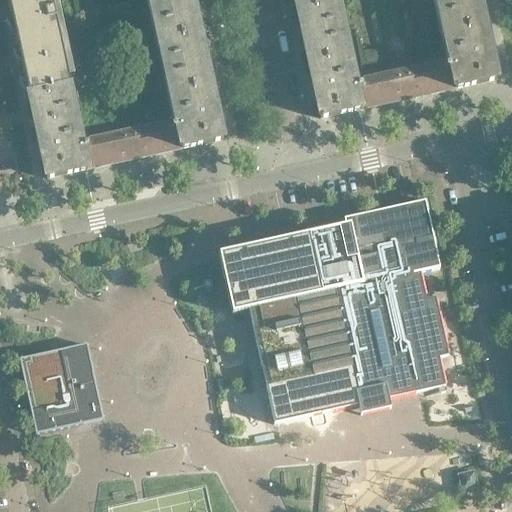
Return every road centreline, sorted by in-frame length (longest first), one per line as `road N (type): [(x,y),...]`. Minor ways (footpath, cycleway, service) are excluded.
road 1 (residential): [(0,235),(298,179)]
road 2 (residential): [(511,392),(471,204)]
road 3 (residential): [(298,179),(258,0)]
road 4 (residential): [(298,179),(460,144)]
